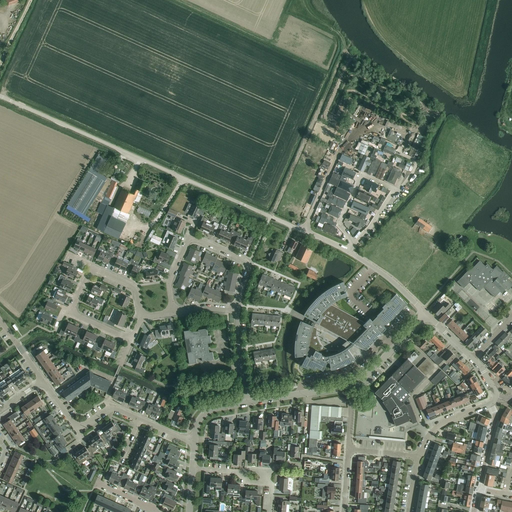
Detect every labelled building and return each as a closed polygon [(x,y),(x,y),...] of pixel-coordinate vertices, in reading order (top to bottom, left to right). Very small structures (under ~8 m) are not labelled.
[(364,155),(368,146),(361,143),(357,152),(364,155)] [(385,145),(384,149),(394,153),(396,149),(385,145)] [(341,160),(352,165),(354,160),(343,155),(341,160)] [(369,158),(364,155),(357,169),(363,171),(366,165),(369,166),(371,161),(368,160),(369,158)] [(374,163),(372,162),(367,173),(374,177),(381,161),(376,159),(374,163)] [(407,166),(417,170),(420,164),(410,160),(407,166)] [(383,162),(376,177),(382,180),(389,165),(383,162)] [(341,174),(353,179),(356,173),(344,167),(341,174)] [(393,167),(386,182),(394,185),(398,177),(400,178),(402,174),(399,173),(401,170),(393,167)] [(96,182),(100,184),(105,177),(101,175),(96,182)] [(339,181),(331,177),(329,183),(336,186),(339,181)] [(100,202),(104,197),(102,196),(111,180),(108,178),(95,199),(100,202)] [(345,181),(345,180),(343,179),(343,180),(340,179),(337,186),(350,192),(353,186),(353,185),(351,184),(345,181)] [(366,179),(363,187),(367,189),(366,191),(371,193),(372,191),(376,193),(379,186),(366,179)] [(83,184),(77,196),(76,196),(73,202),(78,204),(90,181),(87,180),(84,185),(83,184)] [(90,220),(87,225),(118,239),(123,228),(130,214),(128,213),(133,202),(137,204),(138,201),(135,200),(139,190),(143,192),(145,188),(147,183),(140,180),(137,187),(136,187),(132,194),(122,189),(120,194),(116,201),(110,199),(110,198),(105,196),(102,203),(100,203),(97,211),(97,212),(97,213),(95,213),(91,221),(90,220)] [(336,188),(333,194),(347,201),(350,194),(336,188)] [(139,190),(135,200),(138,201),(139,202),(142,197),(144,192),(143,192),(139,190)] [(371,197),(358,192),(356,197),(368,203),(371,197)] [(87,195),(80,210),(85,212),(92,197),(87,195)] [(328,198),(327,201),(343,209),(346,202),(334,196),(332,200),(328,198)] [(365,218),(369,210),(373,212),(375,210),(370,205),(368,207),(354,201),(351,208),(362,213),(360,217),(365,219),(365,218)] [(203,214),(206,207),(198,203),(196,206),(192,204),(188,213),(195,217),(198,211),(203,214)] [(331,205),(328,214),(338,218),(342,210),(331,205)] [(175,217),(177,213),(174,211),(169,209),(167,214),(171,215),(175,217)] [(177,218),(175,217),(171,215),(170,218),(175,221),(172,229),(180,232),(183,225),(184,225),(186,221),(177,218)] [(352,215),(349,221),(356,225),(355,227),(360,229),(364,221),(352,215)] [(327,216),(324,222),(334,226),(336,223),(332,221),(333,218),(327,216)] [(206,232),(209,223),(206,222),(207,219),(202,217),(200,222),(203,224),(200,230),(206,232)] [(428,232),(432,227),(419,218),(415,224),(428,232)] [(218,225),(219,224),(214,222),(213,225),(209,223),(206,232),(211,235),(214,229),(216,230),(218,225)] [(223,240),(227,231),(223,230),(225,226),(220,224),(217,230),(220,231),(217,237),(223,240)] [(337,229),(325,224),(323,230),(334,235),(337,229)] [(234,238),(236,232),(232,230),(230,233),(227,231),(223,240),(228,242),(231,236),(234,238)] [(356,238),(361,232),(357,230),(352,235),(356,238)] [(239,247),(243,238),(240,237),(241,234),(236,232),(234,238),(236,239),(234,245),(239,247)] [(173,249),(178,238),(173,236),(170,235),(165,245),(168,247),(173,249)] [(458,245),(465,239),(461,235),(459,238),(455,242),(458,245)] [(250,245),(254,237),(251,236),(250,238),(248,237),(247,240),(243,238),(239,247),(245,250),(248,244),(250,245)] [(78,250),(82,243),(83,240),(78,238),(77,240),(75,244),(73,248),(78,250)] [(294,249),(295,247),(298,242),(293,240),(289,246),(287,251),(289,253),(292,248),(294,249)] [(83,253),(87,245),(82,243),(78,250),(83,253)] [(313,250),(313,249),(301,244),(299,249),(295,257),(306,263),(310,254),(312,249),(313,250)] [(88,255),(92,247),(87,245),(83,253),(88,255)] [(93,257),(95,252),(97,249),(94,248),(95,246),(93,245),(92,247),(88,255),(93,257)] [(103,261),(106,254),(107,251),(99,247),(98,249),(96,253),(99,254),(97,259),(103,261)] [(202,259),(202,257),(200,256),(198,255),(200,252),(191,248),(189,254),(199,258),(202,259)] [(283,253),(276,250),(275,252),(272,251),(271,253),(268,254),(269,256),(268,260),(274,263),(275,261),(277,260),(279,261),(283,253)] [(113,261),(116,255),(107,251),(106,254),(103,261),(108,264),(110,259),(113,261)] [(167,261),(170,255),(161,252),(159,258),(155,256),(153,260),(159,263),(161,261),(166,263),(167,261)] [(118,256),(119,254),(116,253),(116,255),(113,261),(116,262),(114,266),(119,269),(124,258),(122,261),(117,259),(118,256)] [(207,266),(211,256),(206,253),(204,258),(202,261),(206,263),(205,265),(207,266)] [(186,259),(195,263),(196,259),(201,261),(201,259),(199,258),(189,254),(187,257),(186,259)] [(211,256),(207,266),(209,267),(210,265),(213,266),(216,259),(216,260),(217,258),(214,257),(211,256)] [(129,268),(132,262),(124,258),(119,269),(125,271),(127,267),(129,268)] [(213,266),(213,268),(216,269),(215,271),(217,272),(222,262),(219,260),(216,260),(216,259),(213,266)] [(485,266),(480,261),(470,270),(469,269),(457,281),(463,288),(470,281),(479,291),(483,286),(494,297),(500,291),(502,292),(506,288),(508,290),(511,285),(511,282),(507,278),(509,276),(503,271),(502,272),(496,266),(493,269),(487,264),(485,266)] [(62,265),(66,266),(68,267),(65,274),(75,278),(78,271),(72,269),(73,266),(64,262),(63,264),(62,265)] [(136,276),(138,271),(139,268),(140,266),(135,263),(132,262),(129,268),(132,269),(130,273),(136,276)] [(224,273),(226,269),(228,265),(222,262),(217,272),(219,273),(220,271),(224,273)] [(193,266),(185,263),(182,268),(193,273),(194,271),(191,270),(193,266)] [(181,272),(180,274),(181,275),(188,278),(188,277),(190,274),(192,275),(193,273),(182,268),(181,272)] [(315,279),(317,275),(314,274),(315,272),(313,271),(309,269),(308,271),(306,275),(315,279)] [(147,280),(151,279),(158,278),(157,270),(146,272),(147,280)] [(265,286),(269,277),(263,274),(258,284),(265,286)] [(70,291),(73,284),(65,280),(66,277),(60,275),(58,280),(62,282),(60,286),(68,290),(67,291),(67,292),(68,290),(70,291)] [(180,277),(179,280),(189,285),(190,283),(188,282),(189,278),(190,278),(188,277),(188,278),(181,275),(180,277)] [(271,289),(275,279),(269,277),(265,286),(271,289)] [(278,292),(282,282),(275,279),(271,289),(278,292)] [(177,283),(176,286),(178,287),(184,290),(186,286),(188,287),(189,285),(179,280),(177,283)] [(331,368),(331,369),(335,368),(339,366),(340,366),(343,365),(344,365),(347,363),(351,361),(352,360),(350,358),(351,358),(353,356),(352,355),(348,350),(348,349),(350,347),(351,346),(354,343),(364,348),(365,349),(370,345),(386,328),(384,326),(383,325),(385,323),(377,316),(375,318),(374,316),(371,319),(369,318),(365,322),(354,316),(332,304),(331,304),(336,301),(340,298),(342,297),(347,295),(346,292),(345,290),(346,289),(345,286),(344,283),(343,281),(340,283),(339,283),(337,284),(335,285),(332,286),(326,290),(320,294),(319,296),(317,297),(315,299),(314,300),(313,301),(312,303),(311,304),(309,307),(307,309),(305,312),(304,315),(303,315),(305,316),(314,321),(313,323),(313,324),(312,325),(302,321),(301,320),(300,321),(300,322),(300,323),(299,324),(297,332),(295,341),(295,347),(295,353),(296,353),(296,357),(302,356),(303,356),(303,355),(305,355),(306,356),(307,355),(310,357),(311,354),(312,355),(314,352),(322,356),(321,357),(328,360),(327,362),(330,363),(331,368)] [(284,295),(288,285),(282,282),(278,292),(284,295)] [(234,292),(235,286),(224,283),(223,285),(226,286),(225,290),(234,292)] [(108,287),(101,284),(100,287),(94,285),(91,291),(100,295),(103,288),(106,290),(108,287)] [(208,297),(212,289),(208,287),(209,285),(207,284),(203,293),(202,294),(208,297)] [(218,289),(220,285),(218,284),(216,287),(217,287),(216,288),(215,290),(212,289),(208,297),(214,299),(218,289)] [(291,297),(295,287),(288,285),(284,295),(291,297)] [(55,291),(52,297),(55,298),(60,300),(64,302),(67,296),(65,295),(67,292),(60,289),(56,287),(55,287),(53,290),(55,291)] [(194,299),(198,288),(196,287),(195,289),(191,288),(188,296),(194,299)] [(199,301),(202,294),(203,293),(199,291),(200,289),(198,288),(194,299),(199,301)] [(218,289),(214,299),(217,301),(219,302),(223,293),(219,292),(220,290),(218,289)] [(387,304),(377,315),(377,316),(385,323),(386,324),(387,324),(386,323),(388,321),(389,322),(392,319),(390,318),(392,316),(393,317),(396,314),(396,313),(398,311),(399,312),(405,305),(403,302),(404,302),(401,299),(400,300),(398,298),(399,297),(396,294),(388,301),(386,303),(387,304)] [(126,307),(130,298),(123,295),(119,304),(126,307)] [(104,300),(100,298),(96,296),(94,299),(89,296),(86,303),(95,308),(98,303),(102,304),(104,300)] [(53,300),(46,297),(45,300),(48,301),(45,308),(54,313),(57,306),(51,303),(53,300)] [(444,307),(439,302),(432,310),(438,315),(442,310),(444,312),(451,306),(448,303),(444,307)] [(49,324),(52,318),(46,315),(47,312),(40,309),(39,312),(43,314),(40,320),(49,324)] [(443,323),(446,320),(449,317),(447,315),(450,312),(448,310),(442,316),(439,319),(443,323)] [(108,320),(106,323),(114,326),(115,323),(123,327),(125,322),(124,322),(127,315),(125,314),(126,312),(122,311),(121,313),(117,311),(112,322),(108,320)] [(459,323),(461,321),(460,319),(458,321),(457,321),(455,323),(451,320),(447,325),(452,330),(457,325),(459,323)] [(70,334),(74,325),(68,323),(66,329),(62,327),(59,334),(63,335),(63,334),(66,335),(67,332),(70,334)] [(174,334),(173,328),(172,323),(167,324),(167,325),(160,326),(160,330),(159,330),(159,329),(155,330),(156,338),(161,337),(161,334),(168,333),(169,334),(174,334)] [(77,342),(80,335),(77,334),(79,328),(74,325),(70,334),(75,336),(74,340),(77,342)] [(458,335),(462,331),(457,325),(452,330),(458,335)] [(482,326),(474,334),(476,336),(479,339),(487,331),(482,326)] [(208,335),(207,329),(207,328),(198,330),(198,331),(191,332),(191,330),(184,331),(187,352),(189,364),(196,363),(197,363),(196,358),(199,358),(199,357),(201,356),(202,361),(214,359),(212,352),(213,352),(209,352),(207,343),(211,343),(211,342),(210,335),(208,335)] [(462,331),(458,335),(463,341),(468,336),(467,336),(470,333),(467,330),(465,328),(462,331)] [(88,342),(92,333),(87,331),(84,337),(80,335),(77,342),(84,345),(85,341),(88,342)] [(156,338),(152,332),(147,336),(145,334),(143,339),(140,341),(141,342),(140,345),(146,348),(148,344),(156,338)] [(505,342),(511,337),(509,335),(505,332),(500,337),(505,342)] [(88,342),(87,345),(92,348),(96,350),(98,344),(95,342),(97,336),(92,333),(88,342)] [(474,334),(465,343),(470,347),(473,344),(475,343),(476,342),(473,339),(476,336),(474,334)] [(435,344),(439,340),(434,335),(429,341),(431,343),(433,341),(435,344)] [(500,348),(505,342),(500,337),(495,343),(500,348)] [(106,350),(110,342),(105,339),(102,345),(98,344),(96,350),(99,352),(101,348),(106,350)] [(421,349),(427,342),(425,340),(419,346),(421,349)] [(439,351),(441,349),(445,345),(439,340),(435,344),(438,347),(437,349),(439,351)] [(114,358),(117,352),(113,350),(116,344),(110,342),(106,350),(112,352),(110,356),(114,358)] [(491,358),(498,349),(494,345),(492,347),(494,349),(488,355),(486,353),(481,358),(486,363),(491,358)] [(267,349),(269,360),(271,359),(276,359),(274,348),(271,349),(267,349)] [(260,350),(262,361),(269,360),(267,349),(264,350),(260,350)] [(39,360),(46,354),(43,350),(36,355),(39,360)] [(254,352),(253,352),(255,362),(260,361),(262,361),(260,350),(257,351),(254,352)] [(456,356),(450,350),(447,353),(445,351),(439,357),(435,362),(434,362),(438,366),(445,358),(449,363),(452,360),(456,356)] [(433,354),(429,351),(426,354),(435,362),(439,357),(434,353),(433,354)] [(327,362),(328,360),(321,357),(322,356),(314,352),(312,355),(311,354),(310,357),(307,355),(306,356),(302,364),(303,364),(302,364),(302,365),(308,368),(309,366),(316,369),(317,367),(323,370),(327,362)] [(140,368),(145,357),(142,355),(137,353),(134,361),(133,361),(131,364),(136,366),(134,370),(143,373),(144,370),(140,368)] [(42,364),(49,359),(46,354),(39,360),(42,364)] [(493,360),(491,358),(486,363),(490,367),(496,361),(493,359),(493,360)] [(45,368),(52,363),(49,359),(42,364),(45,368)] [(411,363),(407,359),(391,375),(392,375),(391,376),(375,392),(381,399),(382,399),(383,401),(382,402),(391,414),(391,413),(393,415),(392,416),(395,426),(409,420),(409,419),(411,419),(412,423),(417,421),(410,403),(408,399),(407,398),(410,395),(408,393),(409,392),(425,376),(421,372),(417,368),(412,362),(411,363)] [(464,365),(459,360),(456,363),(455,363),(452,365),(456,369),(458,367),(460,369),(464,365)] [(502,363),(500,360),(498,362),(496,360),(496,361),(490,367),(498,375),(501,372),(502,373),(505,369),(501,365),(502,363)] [(48,372),(55,367),(52,363),(45,368),(48,372)] [(460,369),(458,371),(460,373),(462,373),(464,375),(466,374),(470,370),(464,365),(460,369)] [(27,375),(22,367),(19,369),(21,371),(16,375),(22,383),(27,379),(25,377),(27,375)] [(51,376),(58,371),(55,367),(48,372),(51,376)] [(54,381),(61,375),(58,371),(51,376),(54,381)] [(107,391),(111,383),(111,382),(93,374),(93,373),(89,371),(86,373),(87,375),(62,392),(63,393),(68,401),(91,385),(107,391)] [(22,383),(16,375),(14,372),(7,377),(10,383),(13,381),(17,386),(22,383)] [(455,374),(451,378),(455,382),(458,384),(460,382),(455,377),(457,375),(456,374),(455,374)] [(57,385),(64,380),(61,375),(54,381),(57,385)] [(469,378),(467,379),(470,385),(477,381),(476,380),(477,380),(476,377),(475,378),(473,375),(469,378)] [(509,380),(505,376),(502,379),(511,388),(511,379),(510,378),(509,380)] [(7,393),(12,390),(8,384),(10,383),(7,377),(4,379),(6,382),(1,385),(7,393)] [(473,390),(480,386),(477,381),(470,385),(473,390)] [(113,388),(110,394),(113,395),(112,397),(115,398),(114,399),(117,400),(121,390),(122,389),(114,385),(113,388)] [(473,390),(469,392),(471,396),(475,393),(476,395),(483,391),(480,386),(473,390)] [(458,405),(463,403),(459,392),(458,389),(456,390),(458,396),(455,398),(458,405)] [(127,401),(129,395),(123,393),(124,392),(121,390),(117,400),(120,402),(120,400),(123,402),(124,400),(127,401)] [(461,391),(459,392),(463,403),(469,401),(467,396),(466,393),(463,395),(462,392),(461,391)] [(435,414),(441,412),(438,405),(437,402),(436,399),(434,394),(432,395),(435,403),(432,405),(435,414)] [(135,398),(129,395),(127,401),(129,402),(129,404),(131,405),(131,406),(134,408),(138,398),(135,397),(135,398)] [(39,406),(43,403),(38,396),(34,399),(39,406)] [(421,396),(416,398),(420,410),(425,408),(425,406),(424,405),(421,396)] [(143,408),(146,403),(140,400),(140,399),(138,398),(134,408),(136,409),(137,408),(140,409),(140,407),(143,408)] [(452,407),(458,405),(455,398),(449,400),(452,407)] [(35,409),(39,406),(34,399),(30,402),(35,409)] [(447,410),(452,407),(449,400),(444,402),(447,410)] [(31,412),(35,409),(30,402),(26,405),(31,412)] [(444,402),(438,405),(441,412),(447,410),(444,402)] [(151,405),(146,403),(143,408),(146,410),(145,411),(148,412),(147,414),(150,415),(154,405),(152,404),(151,405)] [(154,405),(150,415),(154,417),(154,415),(156,416),(157,414),(160,416),(162,411),(162,410),(159,409),(160,407),(157,406),(158,404),(155,403),(154,405)] [(426,405),(425,406),(425,408),(427,412),(429,417),(435,414),(432,405),(431,404),(431,403),(426,405)] [(26,415),(31,412),(26,405),(21,408),(24,412),(26,415)] [(179,416),(183,408),(178,405),(175,411),(171,410),(167,417),(172,419),(170,424),(178,428),(179,425),(179,424),(179,423),(180,423),(183,417),(179,416)] [(341,407),(312,405),(309,438),(322,439),(322,431),(319,431),(320,426),(320,422),(324,422),(327,422),(328,416),(335,417),(335,416),(340,417),(341,407)] [(7,421),(3,424),(6,428),(13,423),(16,421),(14,418),(19,415),(16,411),(5,419),(7,421)] [(304,426),(304,424),(304,420),(301,419),(302,412),(295,411),(295,416),(294,421),(298,421),(298,425),(304,426)] [(511,421),(511,420),(511,418),(509,417),(510,415),(508,414),(504,411),(502,415),(511,421)] [(291,425),(291,420),(292,415),(289,415),(289,414),(282,413),(282,418),(281,421),(280,421),(280,424),(281,426),(284,426),(285,425),(291,425)] [(52,417),(50,414),(46,417),(44,419),(47,423),(54,418),(53,416),(52,417)] [(487,425),(488,425),(490,420),(481,416),(478,415),(476,420),(479,421),(478,424),(482,426),(486,428),(487,425)] [(510,425),(511,424),(511,421),(502,415),(500,421),(510,425)] [(278,429),(278,423),(275,423),(275,421),(276,416),(269,416),(269,421),(268,426),(268,428),(269,429),(274,429),(278,429)] [(335,417),(328,417),(328,420),(335,421),(334,428),(332,428),(332,429),(331,433),(332,434),(336,434),(337,434),(337,432),(341,432),(342,421),(342,417),(340,417),(335,417)] [(50,428),(57,423),(55,420),(54,418),(47,423),(50,428)] [(262,428),(262,424),(263,419),(254,418),(253,423),(253,428),(262,428)] [(249,434),(249,431),(249,426),(246,426),(246,421),(240,421),(239,426),(239,433),(245,433),(249,434)] [(487,428),(486,428),(482,426),(478,424),(470,421),(468,430),(474,432),(475,431),(477,432),(476,438),(479,439),(484,440),(487,428)] [(511,429),(511,428),(511,426),(510,425),(500,421),(498,426),(506,429),(506,427),(509,428),(511,429)] [(115,426),(112,422),(107,425),(112,432),(114,430),(116,433),(121,429),(117,424),(115,426)] [(9,433),(16,427),(13,423),(6,428),(9,433)] [(58,426),(57,423),(50,428),(53,432),(60,427),(59,425),(58,426)] [(235,438),(236,435),(236,430),(233,430),(234,424),(225,423),(225,433),(233,434),(232,438),(235,438)] [(108,442),(110,440),(109,438),(111,436),(109,433),(112,432),(107,425),(102,429),(105,433),(102,434),(108,442)] [(221,441),(221,438),(221,433),(219,433),(219,426),(211,425),(210,437),(218,438),(218,441),(221,441)] [(505,434),(506,432),(505,431),(506,429),(498,426),(496,432),(505,434)] [(12,437),(19,432),(16,427),(9,433),(12,437)] [(61,434),(63,432),(61,429),(62,429),(60,427),(53,432),(56,436),(61,434)] [(15,441),(22,436),(19,432),(12,437),(15,441)] [(454,434),(452,434),(450,433),(448,432),(446,439),(448,439),(452,441),(454,441),(456,435),(454,434)] [(62,436),(61,434),(56,436),(54,438),(57,442),(64,437),(63,436),(62,436)] [(100,436),(99,434),(94,438),(100,447),(105,443),(108,442),(102,434),(100,436)] [(152,437),(145,434),(144,437),(142,437),(141,439),(143,440),(149,443),(151,440),(154,441),(156,437),(153,435),(152,437)] [(18,445),(19,445),(22,442),(25,440),(22,436),(15,441),(18,445)] [(59,451),(66,447),(64,444),(67,442),(65,440),(66,439),(64,437),(57,442),(60,446),(57,447),(58,449),(59,451)] [(93,452),(98,449),(100,447),(94,438),(89,441),(92,445),(89,447),(93,452)] [(320,440),(320,439),(309,438),(308,447),(310,447),(316,448),(316,440),(320,440)] [(149,443),(143,440),(141,443),(140,442),(138,445),(140,446),(147,449),(147,448),(150,450),(151,447),(148,446),(149,443)] [(249,447),(250,440),(249,440),(246,444),(246,447),(245,447),(245,451),(245,454),(248,454),(248,461),(255,462),(256,457),(256,454),(252,454),(252,450),(250,450),(250,447),(249,447)] [(227,442),(223,442),(221,441),(218,441),(213,441),(212,444),(210,444),(209,450),(218,451),(218,446),(220,447),(221,446),(221,445),(226,445),(227,442)] [(460,444),(458,444),(453,442),(451,450),(456,452),(461,453),(463,443),(460,442),(460,444)] [(441,452),(441,451),(443,446),(435,443),(433,449),(441,452)] [(461,453),(464,454),(466,447),(474,449),(473,451),(476,452),(481,453),(482,448),(469,445),(465,444),(464,443),(463,443),(461,453)] [(178,448),(169,444),(165,453),(168,455),(175,458),(177,459),(180,453),(175,450),(176,448),(178,449),(178,448)] [(298,457),(299,452),(299,447),(291,446),(291,444),(288,444),(288,450),(291,450),(290,456),(298,457)] [(51,447),(48,449),(50,451),(53,455),(57,453),(52,446),(51,447)] [(147,449),(140,446),(139,448),(137,448),(136,450),(138,451),(145,454),(148,455),(149,452),(146,451),(147,449)] [(85,447),(80,450),(85,457),(87,455),(89,458),(94,454),(93,452),(89,447),(87,449),(85,447)] [(284,460),(284,455),(284,452),(280,451),(281,448),(274,448),(273,453),(273,458),(276,459),(284,460)] [(502,456),(504,451),(502,450),(498,449),(492,448),(491,453),(502,456)] [(438,457),(441,452),(433,449),(431,455),(438,457)] [(79,465),(84,461),(87,459),(85,457),(80,450),(75,454),(78,458),(76,459),(79,465)] [(269,463),(270,458),(270,455),(266,454),(266,450),(260,450),(259,455),(259,460),(262,460),(262,462),(269,463)] [(22,459),(24,455),(16,451),(13,456),(22,459)] [(135,453),(134,456),(135,457),(135,456),(142,460),(142,459),(145,461),(147,458),(143,457),(145,454),(138,451),(136,454),(135,453)] [(245,459),(245,454),(245,451),(240,451),(240,455),(234,454),(233,464),(237,464),(238,465),(238,464),(241,465),(241,459),(245,459)] [(176,469),(179,463),(174,460),(175,458),(168,455),(166,460),(169,461),(167,465),(172,467),(176,469)] [(429,460),(436,463),(438,457),(431,455),(429,460)] [(19,464),(21,461),(22,459),(13,456),(11,460),(19,464)] [(142,460),(135,456),(134,459),(132,458),(131,461),(133,462),(140,465),(142,460)] [(367,461),(365,461),(365,457),(358,456),(358,457),(358,461),(357,467),(361,467),(368,468),(369,462),(367,461)] [(498,466),(498,464),(495,464),(496,460),(489,458),(488,464),(493,465),(498,466)] [(471,463),(467,462),(467,461),(454,459),(454,462),(456,462),(466,464),(470,465),(473,466),(478,467),(479,461),(472,460),(471,463)] [(17,469),(19,464),(11,460),(9,465),(17,469)] [(436,463),(429,460),(427,466),(434,469),(436,466),(442,468),(443,465),(439,464),(436,463)] [(140,465),(133,462),(132,465),(130,464),(129,467),(137,471),(140,465)] [(472,473),(474,467),(457,463),(456,466),(461,467),(460,471),(472,473)] [(15,473),(17,469),(9,465),(7,470),(15,473)] [(432,474),(434,469),(427,466),(425,471),(432,474)] [(113,483),(117,474),(112,472),(114,468),(111,467),(108,473),(111,475),(108,481),(113,483)] [(176,482),(178,476),(173,474),(174,471),(168,468),(165,474),(168,475),(167,478),(171,480),(176,482)] [(132,470),(129,469),(127,474),(123,482),(126,483),(124,488),(129,490),(133,481),(130,480),(131,478),(129,477),(132,470)] [(13,478),(15,473),(7,470),(5,474),(13,478)] [(430,480),(432,474),(425,471),(422,477),(427,479),(430,480)] [(123,482),(127,474),(124,473),(122,476),(117,474),(113,483),(118,485),(120,481),(123,482)] [(328,473),(327,473),(324,473),(324,479),(319,478),(319,482),(324,483),(329,483),(329,479),(330,479),(338,480),(339,474),(332,473),(328,473)] [(11,483),(13,478),(5,474),(3,479),(11,483)] [(142,479),(144,476),(141,474),(139,478),(140,478),(139,480),(138,481),(134,479),(133,481),(129,490),(134,492),(136,488),(138,489),(142,481),(141,481),(142,479)] [(216,486),(216,478),(210,477),(210,482),(207,482),(206,494),(209,494),(210,486),(216,486)] [(224,495),(225,488),(221,488),(222,487),(222,478),(216,478),(216,486),(215,490),(221,490),(221,495),(224,495)] [(290,494),(290,491),(287,490),(288,484),(288,479),(280,478),(279,490),(284,490),(283,493),(290,494)] [(162,479),(161,481),(166,484),(165,485),(165,486),(167,487),(166,491),(170,493),(175,495),(177,489),(173,487),(174,484),(169,482),(167,481),(162,479)] [(144,497),(148,488),(150,484),(142,481),(138,489),(141,490),(139,495),(144,497)] [(432,489),(431,489),(431,488),(428,488),(428,484),(421,483),(420,489),(427,490),(430,491),(437,492),(439,493),(440,490),(439,490),(435,489),(435,488),(432,488),(432,489)] [(148,488),(144,497),(149,499),(152,493),(155,494),(157,490),(158,488),(159,486),(157,485),(156,487),(155,487),(150,484),(148,488)] [(233,496),(234,484),(228,484),(228,488),(225,488),(224,495),(233,496)] [(234,484),(233,496),(237,496),(239,496),(239,501),(242,501),(242,495),(239,494),(239,493),(240,484),(234,484)] [(327,487),(325,487),(325,484),(318,484),(317,488),(323,488),(322,498),(328,498),(333,499),(334,493),(335,493),(335,487),(330,487),(327,487)] [(461,488),(460,492),(462,492),(465,493),(465,492),(467,492),(472,493),(473,487),(466,486),(461,485),(461,488)] [(251,499),(252,490),(246,490),(245,495),(242,495),(242,501),(245,501),(245,502),(251,502),(251,499)] [(259,506),(260,503),(260,496),(257,495),(257,491),(252,490),(251,499),(255,500),(254,501),(257,506),(259,506)] [(366,503),(366,498),(364,498),(364,492),(356,491),(355,498),(358,498),(358,502),(366,503)] [(464,494),(462,493),(462,492),(460,492),(456,491),(456,495),(460,496),(460,499),(463,499),(471,501),(472,495),(464,494)] [(173,509),(176,502),(171,499),(172,496),(165,493),(163,496),(162,500),(164,501),(162,505),(173,509)] [(99,506),(103,497),(98,495),(94,502),(98,504),(97,505),(99,506)] [(494,504),(494,501),(490,500),(490,497),(481,495),(480,501),(494,504)] [(5,508),(9,499),(4,497),(0,505),(5,508)] [(105,507),(109,500),(103,497),(99,506),(101,507),(102,506),(105,507)] [(10,510),(14,501),(9,499),(5,508),(10,510)] [(111,511),(114,502),(109,500),(105,507),(109,509),(109,510),(111,511)] [(289,504),(289,501),(283,500),(278,500),(277,511),(279,511),(285,511),(286,504),(289,504)] [(501,506),(500,510),(501,510),(504,511),(503,511),(506,511),(509,502),(502,500),(501,506)] [(15,511),(18,508),(19,503),(14,501),(10,510),(15,511)] [(494,504),(480,501),(479,510),(487,511),(493,511),(494,510),(487,509),(489,503),(494,504)] [(116,511),(120,505),(114,502),(111,511),(113,511),(116,511)]
